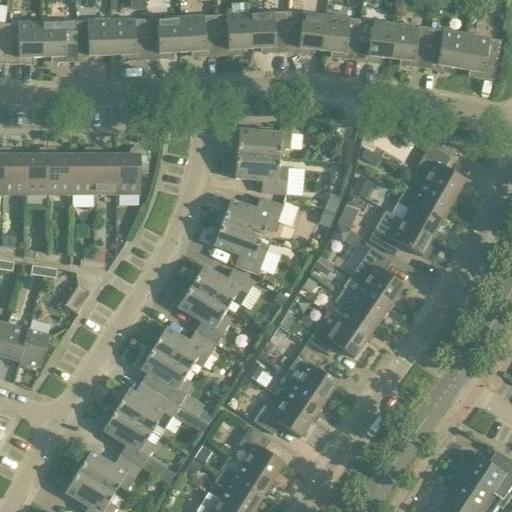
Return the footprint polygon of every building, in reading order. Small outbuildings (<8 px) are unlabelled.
[(248,15),(250,50),(260,50),(265,54),(266,56),(285,54),(287,13),(248,15)] [(310,51),(321,52),(325,17),(287,13),(285,54),(305,57),(305,55),(310,51)] [(240,51),(250,50),(248,15),(214,17),(216,58),(236,57),(236,56),(240,51)] [(196,59),(216,58),(214,17),(179,19),(181,54),(191,54),(196,58),(196,59)] [(335,60),(355,62),(359,21),(325,17),(321,52),(331,54),(335,59),(335,60)] [(146,62),(166,61),(166,60),(171,55),(181,54),(179,19),(144,21),(146,62)] [(125,63),(146,62),(144,21),(109,22),(110,57),(120,57),(125,61),(125,63)] [(355,62),(374,65),(374,63),(379,59),(390,60),(394,25),(359,21),(355,62)] [(110,57),(109,22),(75,23),(76,64),(96,64),(95,62),(100,57),(110,57)] [(40,24),(41,59),(51,59),(56,63),(56,65),(76,64),(75,23),(40,24)] [(30,59),(41,59),(40,24),(5,25),(3,66),(26,65),(26,64),(30,59)] [(424,70),(430,30),(394,25),(390,60),(400,62),(404,67),(404,68),(424,70)] [(449,69),(459,71),(465,36),(430,30),(424,70),(443,74),(443,73),(449,69)] [(493,83),(500,42),(465,36),(459,71),(469,72),(473,78),(472,79),(493,83)] [(280,127),(279,127),(278,135),(290,136),(290,128),(289,128),(286,128),(282,127),(280,127)] [(236,156),(278,159),(279,150),(289,151),(290,136),(238,131),(236,156)] [(354,141),(342,139),(337,164),(349,166),(354,141)] [(453,201),(453,200),(464,181),(443,170),(449,159),(428,147),(417,167),(429,173),(423,184),(453,201)] [(360,159),(375,167),(379,159),(365,151),(360,159)] [(1,196),(24,196),(24,157),(11,157),(11,152),(1,152),(1,196)] [(24,157),(24,196),(47,196),(47,152),(37,152),(37,157),(24,157)] [(47,196),(69,196),(69,157),(56,157),(56,152),(47,152),(47,196)] [(69,157),(69,196),(92,196),(92,152),(82,152),(82,157),(69,157)] [(92,196),(115,196),(115,157),(102,157),(102,152),(92,152),(92,196)] [(115,157),(115,196),(139,196),(138,164),(148,164),(148,152),(129,152),(129,157),(115,157)] [(261,183),(260,194),(285,197),(287,170),(277,169),(278,159),(236,156),(234,180),(261,183)] [(372,184),(358,177),(351,192),(364,199),(372,184)] [(333,195),(329,194),(322,211),(335,214),(340,199),(337,197),(342,183),(338,182),(333,195)] [(400,196),(442,220),(449,207),(452,209),(456,202),(453,200),(453,201),(423,184),(417,195),(405,188),(400,196)] [(359,198),(349,195),(345,205),(356,209),(359,198)] [(408,211),(402,221),(401,222),(431,239),(434,241),(438,234),(435,233),(442,220),(400,196),(396,204),(408,211)] [(258,199),(254,210),(229,201),(221,224),(260,239),(264,230),(273,233),(282,208),(258,199)] [(318,224),(329,229),(335,214),(322,211),(318,224)] [(394,257),(400,246),(420,258),(431,239),(401,222),(402,221),(385,211),(368,242),(394,257)] [(212,247),(237,257),(233,268),(257,276),(266,251),(257,248),(260,239),(221,224),(212,247)] [(345,242),(350,234),(338,227),(332,238),(343,245),(345,242)] [(1,248),(0,255),(12,258),(14,250),(1,248)] [(402,287),(383,274),(389,264),(369,250),(351,278),(362,286),(361,286),(390,306),(390,305),(402,287)] [(45,263),(47,256),(34,254),(33,261),(45,263)] [(47,256),(45,263),(58,265),(59,258),(47,256)] [(315,269),(327,277),(334,268),(321,260),(315,269)] [(91,271),(92,263),(80,261),(79,269),(91,271)] [(0,262),(0,263),(0,271),(11,273),(13,264),(0,262)] [(92,263),(91,271),(104,273),(105,265),(92,263)] [(42,278),(43,269),(31,267),(29,276),(42,278)] [(231,271),(225,281),(202,267),(190,288),(226,310),(231,302),(239,307),(253,284),(231,271)] [(43,269),(42,278),(54,280),(56,271),(43,269)] [(318,284),(309,278),(302,289),(310,294),(318,284)] [(338,297),(378,324),(386,312),(389,314),(393,307),(390,305),(390,306),(361,286),(354,297),(343,289),(338,297)] [(63,308),(75,315),(89,295),(77,287),(63,308)] [(177,309),(200,323),(194,333),(215,346),(229,324),(221,319),(226,310),(190,288),(177,309)] [(286,298),(279,294),(273,304),(281,308),(286,298)] [(337,322),(366,342),(365,342),(368,344),(372,338),(370,336),(378,324),(338,297),(333,304),(344,312),(337,322)] [(277,326),(279,327),(285,331),(292,320),(286,317),(284,315),(277,326)] [(326,356),(333,347),(353,360),(365,342),(366,342),(337,322),(330,332),(319,325),(307,343),(326,356)] [(26,332),(6,326),(0,345),(0,358),(17,364),(26,332)] [(193,364),(201,369),(215,346),(194,333),(188,343),(165,329),(152,350),(188,372),(193,364)] [(48,338),(26,332),(17,364),(39,370),(48,338)] [(336,385),(316,372),(323,362),(303,348),(291,366),(302,374),(295,384),(323,404),(336,385)] [(194,410),(181,402),(192,384),(184,379),(188,372),(152,350),(139,371),(162,385),(156,395),(178,408),(191,415),(194,410)] [(245,375),(254,382),(261,372),(263,369),(254,363),(245,375)] [(283,402),(311,422),(314,424),(318,418),(315,416),(323,404),(295,384),(284,376),(279,384),(290,392),(283,402)] [(151,433),(159,438),(178,408),(156,395),(150,405),(127,391),(114,412),(150,434),(151,433)] [(311,422),(283,402),(276,412),(265,405),(252,423),(272,436),(279,427),(299,440),(311,422)] [(211,417),(201,410),(196,418),(206,425),(211,417)] [(101,433),(124,447),(118,457),(140,470),(154,447),(145,442),(150,434),(114,412),(101,433)] [(237,447),(248,455),(242,465),(271,483),(283,464),(263,452),(269,441),(249,429),(237,447)] [(193,460),(204,466),(211,455),(201,448),(193,460)] [(118,488),(126,493),(140,470),(118,457),(112,467),(89,453),(77,474),(113,496),(118,488)] [(511,461),(496,453),(489,463),(476,455),(468,467),(472,470),(467,477),(507,504),(511,497),(508,494),(511,487),(511,461)] [(192,461),(186,472),(196,478),(203,468),(192,461)] [(219,476),(259,502),(267,489),(270,491),(274,485),(271,483),(242,465),(235,475),(224,468),(219,476)] [(157,481),(168,487),(174,476),(164,469),(157,481)] [(64,495),(87,509),(84,511),(114,511),(116,509),(108,504),(113,496),(77,474),(64,495)] [(219,502),(235,511),(252,511),(259,502),(219,476),(214,484),(225,491),(219,502)] [(497,511),(499,509),(502,511),(507,504),(467,477),(462,484),(458,482),(450,494),(478,511),(497,511)] [(478,511),(450,494),(443,505),(447,508),(443,511),(478,511)] [(235,511),(219,502),(212,511),(201,505),(196,511),(235,511)]
